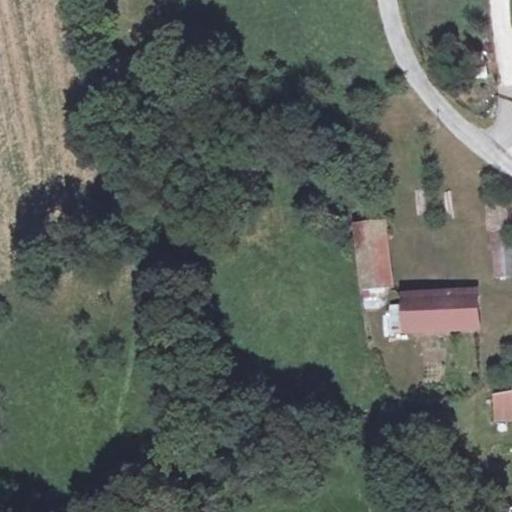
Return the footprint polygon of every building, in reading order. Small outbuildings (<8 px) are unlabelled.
[(511,200),(487,201),(491,237),(495,237),(497,250),(511,249),(511,200)] [(352,231),(356,272),(373,272),(374,283),(385,282),(380,227),(352,231)] [(511,274),(511,249),(497,250),(495,237),(491,237),(495,276),(511,274)] [(357,285),(374,283),(373,272),(356,272),(357,285)] [(402,335),(476,327),(471,289),(398,298),(402,335)] [(511,392),(497,397),(499,420),(511,419),(511,392)]
